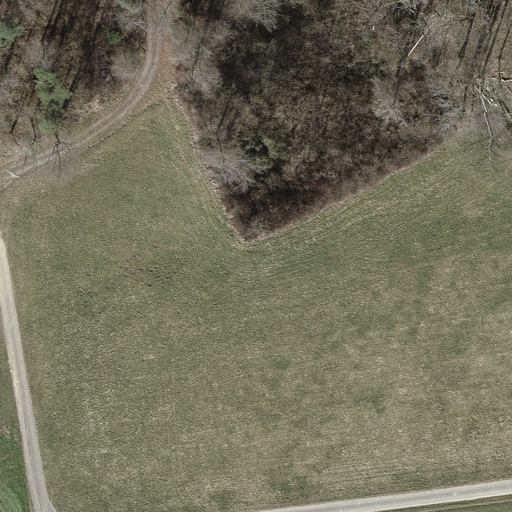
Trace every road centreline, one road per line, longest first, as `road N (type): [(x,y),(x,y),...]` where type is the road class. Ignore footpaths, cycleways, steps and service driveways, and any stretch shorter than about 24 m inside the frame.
road 1 (track): [(45,511),(0,248)]
road 2 (track): [(152,0),(161,72),(102,130),(0,173)]
road 3 (unclassified): [(511,486),(303,511)]
